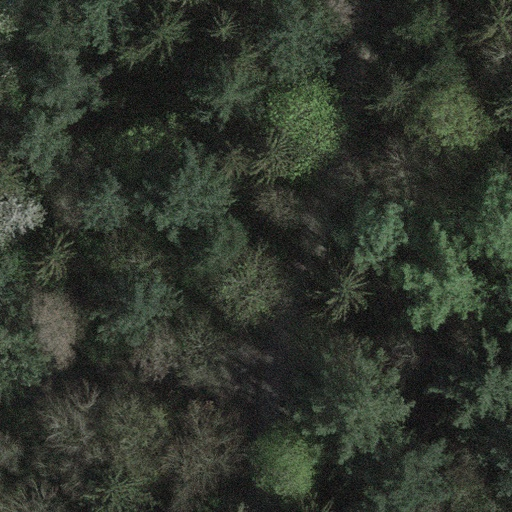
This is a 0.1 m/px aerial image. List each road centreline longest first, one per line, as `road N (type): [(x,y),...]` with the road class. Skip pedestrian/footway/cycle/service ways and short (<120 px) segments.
road 1 (unclassified): [(259,511),(282,367),(366,0)]
road 2 (track): [(282,367),(0,392)]
